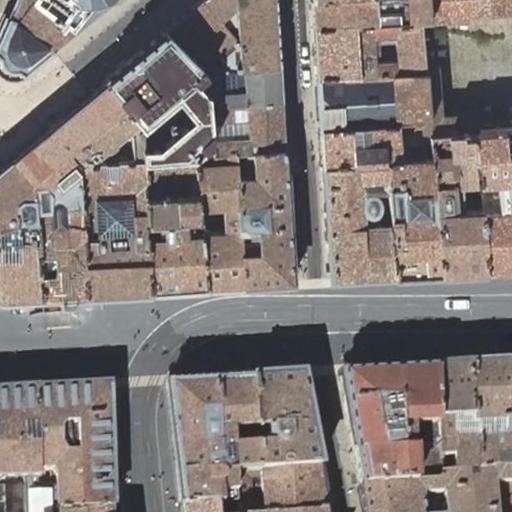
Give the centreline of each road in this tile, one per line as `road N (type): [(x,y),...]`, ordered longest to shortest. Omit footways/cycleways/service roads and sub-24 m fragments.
road 1 (residential): [(289,0),(321,374),(345,511)]
road 2 (residential): [(0,112),(25,108),(155,0)]
